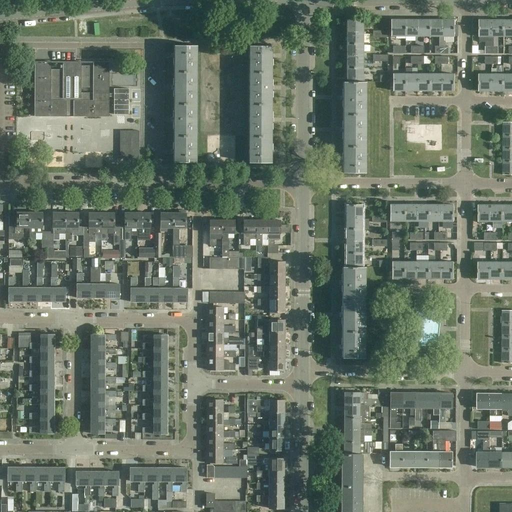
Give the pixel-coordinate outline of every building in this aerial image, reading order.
[(346,32),(363,32),(363,19),(347,19),(346,32)] [(403,20),(390,20),(390,36),(403,36),(403,20)] [(403,20),(403,36),(416,36),(416,20),(403,20)] [(416,36),(428,36),(428,20),(416,20),(416,36)] [(441,46),(441,20),(428,20),(428,36),(439,36),(439,46),(434,46),(434,54),(441,54),(441,46)] [(441,46),(441,54),(447,54),(447,46),(445,46),(445,41),(443,41),(443,36),(453,36),(453,20),(441,20),(441,46)] [(492,46),(492,37),(492,20),(480,20),(480,42),(486,42),(486,54),(492,54),(492,46)] [(492,20),(492,37),(505,37),(505,20),(492,20)] [(363,44),(363,32),(346,32),(346,44),(363,44)] [(363,57),(363,44),(346,44),(346,57),(363,57)] [(174,75),(196,75),(197,45),(174,45),(174,75)] [(249,46),(249,75),(271,75),(272,46),(249,46)] [(139,69),(148,69),(148,54),(140,53),(139,69)] [(363,69),(363,57),(346,57),(346,69),(363,69)] [(492,74),(492,91),(504,91),(504,74),(497,74),(497,64),(498,64),(498,57),(492,57),(492,64),(492,74)] [(81,62),(76,62),(63,62),(63,70),(51,70),(51,62),(35,62),(34,96),(34,117),(109,116),(109,96),(109,62),(93,62),(93,70),(81,70),(81,62)] [(405,74),(405,91),(417,91),(417,74),(417,68),(412,68),(412,74),(405,74)] [(362,81),(363,69),(346,69),(346,81),(362,81)] [(405,74),(392,74),(392,91),(405,91),(405,74)] [(429,74),(417,74),(417,91),(429,91),(429,74)] [(441,74),(429,74),(429,91),(441,91),(441,74)] [(441,74),(441,91),(453,91),(453,74),(441,74)] [(479,91),(492,91),(492,74),(479,74),(479,91)] [(174,75),(174,104),(196,104),(196,75),(174,75)] [(271,104),(271,75),(249,75),(249,104),(271,104)] [(366,81),(362,81),(346,81),(343,81),(343,112),(366,112),(366,81)] [(174,104),(174,133),(196,133),(196,104),(174,104)] [(249,104),(249,133),(271,133),(271,104),(249,104)] [(343,112),(343,142),(365,142),(366,112),(343,112)] [(245,119),(230,118),(228,132),(244,133),(245,119)] [(197,133),(218,133),(218,122),(198,122),(197,133)] [(503,136),(511,135),(511,122),(503,122),(503,136)] [(195,165),(196,133),(174,133),(173,165),(195,165)] [(271,162),(271,133),(249,133),(249,162),(271,162)] [(511,148),(511,135),(503,136),(503,149),(511,148)] [(365,142),(343,142),(343,173),(365,173),(365,142)] [(511,161),(511,148),(503,149),(503,162),(511,161)] [(511,161),(503,162),(503,175),(511,175),(511,161)] [(346,217),(362,217),(362,204),(346,204),(346,217)] [(390,221),(402,221),(402,204),(390,204),(390,221)] [(415,204),(402,204),(402,221),(415,221),(415,204)] [(415,221),(427,221),(427,205),(415,204),(415,221)] [(427,221),(440,221),(440,205),(427,205),(427,221)] [(453,205),(440,205),(440,221),(453,221),(453,205)] [(479,222),(491,222),(491,205),(479,205),(479,222)] [(491,222),(504,222),(504,205),(491,205),(491,222)] [(186,213),(185,213),(185,210),(179,210),(179,213),(173,213),(173,228),(173,245),(173,257),(185,257),(185,245),(179,245),(179,228),(186,228),(186,213)] [(17,212),(17,226),(8,226),(8,240),(17,240),(23,240),(23,233),(23,228),(29,228),(29,212),(17,212)] [(42,212),(29,212),(29,228),(29,233),(30,240),(36,240),(36,233),(42,233),(42,248),(47,248),(47,231),(42,231),(42,212)] [(65,233),(65,212),(53,212),(53,231),(47,231),(47,248),(47,256),(53,256),(53,249),(52,249),(52,247),(53,247),(53,240),(59,240),(59,233),(65,233)] [(72,240),(72,228),(78,228),(78,212),(65,212),(65,233),(65,240),(72,240)] [(88,257),(88,240),(95,240),(95,233),(101,233),(101,213),(89,212),(89,227),(83,227),(83,248),(83,257),(88,257)] [(119,225),(114,225),(114,213),(101,213),(101,233),(101,240),(108,240),(108,233),(114,233),(114,244),(119,244),(119,225)] [(131,236),(137,236),(137,213),(124,213),(124,225),(119,225),(119,244),(125,244),(125,240),(131,240),(131,236)] [(144,240),(144,233),(144,228),(150,228),(150,213),(137,213),(137,236),(137,240),(144,240)] [(167,228),(173,228),(173,213),(160,213),(160,231),(167,231),(167,228)] [(346,229),(362,229),(362,217),(346,217),(346,229)] [(222,233),(222,220),(210,220),(210,233),(222,233)] [(222,233),(222,239),(222,257),(228,257),(228,233),(234,233),(234,220),(222,220),(222,233)] [(256,234),(256,220),(248,220),(244,220),(244,227),(241,227),(241,234),(243,234),(244,246),(248,246),(250,246),(250,239),(256,239),(256,234)] [(268,220),(256,220),(256,234),(256,239),(262,239),(262,234),(268,234),(268,220)] [(268,234),(268,239),(268,253),(278,253),(278,245),(274,245),(274,234),(280,234),(280,220),(268,220),(268,234)] [(362,242),(362,229),(346,229),(346,242),(362,242)] [(346,254),(362,254),(362,242),(346,242),(346,254)] [(82,256),(82,247),(70,247),(70,256),(82,256)] [(345,267),(362,267),(362,254),(346,254),(345,267)] [(264,274),(285,274),(285,262),(270,262),(268,262),(268,257),(258,257),(258,268),(264,268),(264,274)] [(91,298),(105,298),(104,284),(104,281),(100,281),(100,267),(97,267),(97,258),(91,258),(91,267),(91,274),(91,284),(91,298)] [(28,261),(23,261),(23,288),(23,301),(37,301),(36,288),(27,288),(27,284),(28,284),(28,261)] [(44,261),(36,261),(36,288),(37,301),(51,301),(51,288),(41,288),(41,284),(42,284),(42,269),(44,269),(44,261)] [(391,279),(404,279),(404,262),(391,262),(391,279)] [(416,262),(404,262),(404,279),(416,279),(416,262)] [(428,262),(416,262),(416,279),(428,279),(428,262)] [(440,262),(428,262),(428,279),(440,279),(440,262)] [(440,262),(440,279),(452,279),(452,262),(440,262)] [(478,279),(491,279),(491,262),(478,262),(478,279)] [(491,279),(503,279),(503,262),(491,262),(491,279)] [(503,279),(511,279),(511,262),(503,262),(503,279)] [(342,267),(342,297),(365,297),(365,267),(362,267),(345,267),(342,267)] [(81,281),(82,281),(82,274),(77,274),(77,284),(76,284),(76,298),(91,298),(91,284),(81,284),(81,281)] [(109,281),(110,281),(110,274),(104,274),(104,281),(104,284),(105,298),(119,298),(119,284),(109,284),(109,281)] [(285,287),(285,274),(264,274),(253,274),(253,279),(258,279),(258,281),(269,281),(269,287),(285,287)] [(8,301),(23,301),(23,288),(13,288),(13,284),(14,284),(14,277),(9,277),(9,288),(8,288),(8,301)] [(51,277),(51,288),(51,301),(65,301),(65,288),(55,288),(55,284),(56,284),(56,277),(51,277)] [(130,302),(145,302),(145,288),(135,288),(135,285),(136,285),(136,278),(131,278),(131,288),(130,288),(130,302)] [(145,288),(145,302),(159,302),(159,288),(149,288),(149,285),(150,285),(150,278),(145,278),(145,288)] [(159,302),(173,302),(173,288),(163,288),(163,285),(165,285),(165,278),(159,278),(159,288),(159,302)] [(177,285),(179,285),(179,278),(173,278),(173,288),(173,302),(187,302),(187,289),(177,288),(177,285)] [(269,287),(264,287),(253,287),(254,292),(258,292),(258,293),(269,293),(269,299),(284,299),(285,287),(269,287)] [(342,297),(342,327),(365,327),(365,297),(342,297)] [(284,312),(284,299),(269,299),(264,299),(258,299),(258,305),(264,306),(269,306),(269,312),(284,312)] [(207,307),(207,320),(223,320),(223,307),(207,307)] [(502,324),(511,323),(511,310),(502,310),(502,324)] [(223,326),(223,320),(207,320),(207,332),(223,333),(235,333),(235,326),(223,326)] [(264,333),(284,333),(284,320),(258,320),(258,326),(264,326),(264,332),(264,333)] [(511,336),(511,323),(502,324),(502,337),(511,336)] [(365,327),(342,327),(342,358),(365,358),(365,327)] [(229,338),(223,338),(223,333),(207,332),(207,345),(223,345),(240,345),(240,339),(229,339),(229,338)] [(284,345),(284,333),(264,333),(264,332),(257,333),(258,339),(264,339),(264,345),(284,345)] [(30,333),(19,333),(19,347),(29,346),(29,341),(30,341),(30,333)] [(37,345),(37,343),(29,343),(29,349),(40,349),(54,349),(54,334),(40,335),(40,345),(37,345)] [(91,335),(91,349),(105,349),(105,339),(108,339),(108,341),(116,341),(116,335),(104,335),(91,335)] [(150,345),(150,344),(143,344),(143,350),(154,349),(167,349),(167,335),(154,335),(154,345),(150,345)] [(511,350),(511,336),(502,337),(502,350),(511,350)] [(223,351),(223,345),(207,345),(207,357),(223,357),(223,358),(229,358),(235,357),(235,351),(229,351),(223,351)] [(284,358),(284,345),(264,345),(258,345),(258,351),(264,351),(264,357),(284,358)] [(40,363),(54,363),(54,349),(40,349),(40,359),(37,359),(37,357),(29,357),(29,363),(40,363)] [(105,349),(91,349),(91,363),(105,363),(105,353),(108,353),(108,355),(115,355),(116,349),(105,349)] [(167,364),(167,349),(154,349),(154,359),(150,359),(150,358),(143,358),(143,363),(153,364),(167,364)] [(511,350),(502,350),(502,363),(511,363),(511,350)] [(228,361),(223,361),(223,358),(223,357),(207,357),(207,370),(223,370),(228,370),(235,370),(235,364),(228,364),(228,361)] [(258,363),(269,363),(269,370),(284,370),(284,358),(264,357),(248,357),(248,370),(258,370),(258,363)] [(40,377),(54,377),(54,363),(40,363),(40,373),(37,373),(37,371),(29,371),(30,377),(40,377)] [(91,363),(91,377),(105,377),(105,367),(108,367),(108,369),(115,369),(115,363),(105,363),(91,363)] [(167,378),(167,364),(153,364),(153,373),(150,373),(150,372),(143,372),(143,378),(153,378),(167,378)] [(40,391),(54,391),(54,377),(40,377),(40,387),(37,387),(37,385),(29,385),(29,391),(40,391)] [(105,377),(91,377),(91,391),(105,391),(105,381),(108,381),(108,383),(116,383),(115,377),(105,377)] [(153,392),(167,392),(167,378),(153,378),(153,388),(150,388),(150,386),(143,386),(143,392),(153,392)] [(40,405),(54,405),(54,391),(40,391),(40,401),(37,401),(37,399),(29,399),(29,405),(40,405)] [(105,391),(91,391),(91,405),(105,405),(105,395),(108,395),(108,397),(115,397),(115,391),(105,391)] [(167,406),(167,392),(153,392),(153,401),(150,401),(150,400),(143,400),(143,406),(153,406),(167,406)] [(344,392),(344,405),(369,405),(381,405),(388,405),(388,393),(378,393),(378,399),(367,399),(367,397),(364,397),(364,392),(344,392)] [(402,408),(402,393),(390,393),(390,425),(390,429),(400,429),(400,422),(396,422),(396,408),(402,408)] [(415,393),(402,393),(402,408),(410,408),(410,415),(414,415),(415,393)] [(415,421),(414,421),(414,429),(420,429),(421,408),(426,408),(427,393),(415,393),(414,415),(415,415),(415,421)] [(439,393),(427,393),(426,408),(433,408),(433,414),(439,414),(439,393)] [(439,393),(439,414),(439,421),(439,429),(452,429),(452,422),(445,422),(445,408),(452,408),(452,393),(439,393)] [(490,408),(490,393),(478,393),(478,408),(490,408)] [(503,408),(503,394),(490,393),(490,408),(490,416),(496,416),(497,408),(502,408),(503,408)] [(511,393),(503,394),(503,408),(502,408),(502,411),(508,411),(508,415),(511,415),(511,393)] [(207,413),(223,413),(223,400),(207,400),(207,413)] [(257,413),(257,406),(264,406),(264,400),(247,400),(247,413),(248,413),(257,413)] [(269,413),(284,413),(284,400),(269,400),(269,413)] [(40,419),(54,419),(54,405),(40,405),(40,415),(37,415),(37,413),(29,414),(29,419),(40,419)] [(105,405),(91,405),(91,419),(104,419),(104,410),(108,410),(108,411),(115,411),(116,406),(105,405)] [(369,405),(344,405),(344,417),(364,417),(369,417),(369,405)] [(388,418),(388,405),(381,405),(381,413),(375,413),(375,416),(383,416),(383,417),(388,418)] [(167,420),(167,406),(153,406),(153,416),(150,416),(150,414),(142,414),(142,420),(153,420),(167,420)] [(223,413),(207,413),(207,425),(223,425),(235,425),(235,419),(228,419),(228,420),(223,420),(223,413)] [(284,425),(284,413),(269,413),(257,413),(248,413),(248,417),(257,417),(257,419),(269,419),(269,425),(284,425)] [(344,417),(344,429),(371,430),(371,423),(364,423),(364,417),(344,417)] [(478,429),(484,429),(490,429),(490,421),(483,421),(483,418),(478,418),(478,429)] [(37,429),(37,428),(29,428),(29,433),(40,433),(40,434),(54,434),(54,419),(40,419),(40,429),(37,429)] [(104,419),(91,419),(91,434),(104,434),(105,424),(108,424),(108,425),(115,425),(115,420),(104,419)] [(167,420),(153,420),(153,430),(150,430),(150,428),(143,428),(143,434),(153,434),(166,434),(167,420)] [(430,429),(433,429),(439,429),(439,421),(430,421),(430,429)] [(502,421),(490,421),(490,429),(502,429),(502,421)] [(223,425),(207,425),(207,438),(223,438),(235,438),(235,431),(228,431),(223,431),(223,425)] [(257,431),(269,431),(269,437),(284,438),(284,425),(269,425),(257,425),(257,431)] [(373,428),(373,437),(382,437),(382,428),(373,428)] [(344,429),(344,442),(364,442),(364,441),(364,435),(371,436),(371,430),(344,429)] [(433,452),(426,452),(426,467),(439,467),(439,431),(433,431),(433,452)] [(456,431),(439,431),(439,467),(451,467),(451,452),(445,452),(445,441),(456,441),(456,431)] [(484,439),(484,452),(477,452),(477,467),(490,467),(490,447),(490,435),(490,431),(478,431),(478,439),(484,439)] [(284,450),(284,438),(269,437),(257,437),(257,444),(269,444),(269,450),(284,450)] [(235,444),(223,444),(223,438),(207,438),(207,450),(223,450),(228,450),(235,450),(235,444)] [(362,454),(369,454),(369,447),(375,447),(375,441),(364,441),(364,442),(344,442),(344,453),(344,454),(359,454),(362,454)] [(395,444),(395,452),(390,452),(390,467),(402,467),(402,452),(402,444),(395,444)] [(502,467),(502,452),(496,452),(496,448),(494,447),(490,447),(490,467),(494,467),(495,469),(501,469),(502,467)] [(223,450),(207,450),(207,463),(222,463),(222,464),(237,464),(237,457),(223,457),(223,450)] [(414,452),(402,452),(402,467),(414,467),(414,452)] [(426,452),(414,452),(414,467),(426,467),(426,452)] [(511,452),(502,452),(502,467),(511,467),(511,452)] [(341,453),(341,486),(361,486),(362,454),(359,454),(344,454),(344,453),(341,453)] [(258,458),(258,454),(247,454),(247,465),(264,465),(269,465),(269,471),(284,471),(284,458),(269,458),(258,458)] [(22,492),(22,481),(22,467),(8,467),(8,481),(18,481),(18,484),(16,484),(16,492),(22,492)] [(36,492),(36,481),(36,467),(22,467),(22,481),(32,481),(32,484),(30,484),(30,492),(36,492)] [(50,468),(36,467),(36,481),(46,481),(46,484),(45,484),(45,492),(50,492),(50,481),(50,468)] [(65,468),(50,468),(50,481),(60,481),(60,484),(58,484),(58,492),(64,492),(64,481),(65,481),(65,468)] [(144,492),(144,481),(144,468),(129,468),(129,481),(140,481),(140,484),(138,484),(138,492),(144,492)] [(158,481),(158,468),(144,468),(144,481),(154,481),(154,484),(152,484),(152,500),(157,500),(157,501),(152,501),(152,507),(158,507),(158,500),(158,492),(158,481)] [(172,468),(158,468),(158,481),(168,481),(168,484),(166,484),(166,500),(158,500),(158,507),(172,507),(172,501),(172,492),(172,481),(172,468)] [(182,484),(180,484),(180,492),(186,492),(186,482),(187,482),(187,468),(172,468),(172,481),(182,481),(182,484)] [(284,471),(269,471),(263,471),(257,471),(257,477),(269,477),(269,483),(284,483),(284,471)] [(90,485),(90,472),(76,472),(76,485),(86,485),(86,488),(84,488),(84,504),(82,504),(82,510),(89,510),(89,496),(90,496),(90,485)] [(104,472),(90,472),(90,485),(100,485),(100,488),(98,488),(98,501),(103,501),(103,496),(104,496),(104,485),(104,472)] [(114,488),(112,488),(112,496),(118,496),(118,485),(118,472),(104,472),(104,485),(114,485),(114,488)] [(269,490),(269,496),(284,496),(284,483),(269,483),(257,483),(257,490),(269,490)] [(361,511),(361,486),(341,486),(341,511),(361,511)] [(284,509),(284,496),(269,496),(257,496),(257,502),(269,502),(269,509),(284,509)] [(68,497),(56,497),(56,505),(62,505),(62,507),(68,507),(68,497)] [(116,499),(104,499),(104,508),(116,508),(116,499)] [(143,499),(130,499),(130,508),(143,508),(143,499)] [(511,511),(511,503),(500,504),(499,511),(511,511)]
